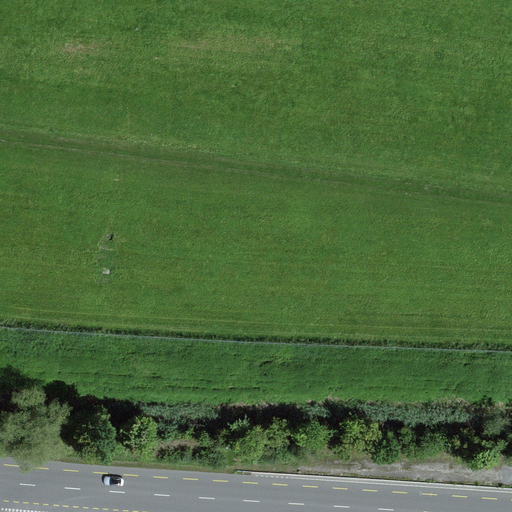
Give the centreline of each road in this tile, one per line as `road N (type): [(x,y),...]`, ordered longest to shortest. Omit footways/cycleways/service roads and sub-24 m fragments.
road 1 (track): [(0,134),(511,199)]
road 2 (primary): [(0,483),(400,511)]
